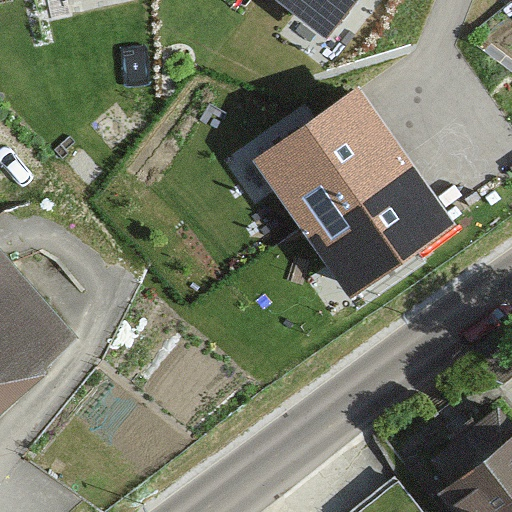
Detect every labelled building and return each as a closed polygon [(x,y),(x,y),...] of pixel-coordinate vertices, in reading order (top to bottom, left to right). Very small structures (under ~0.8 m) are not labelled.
[(344,0),(295,0),(326,23),(344,0)] [(361,73),(253,146),(348,286),(457,212),(361,73)] [(0,241),(0,418),(88,338),(0,241)] [(511,511),(511,464),(449,511),(511,511)] [(434,511),(398,473),(356,511),(434,511)]
